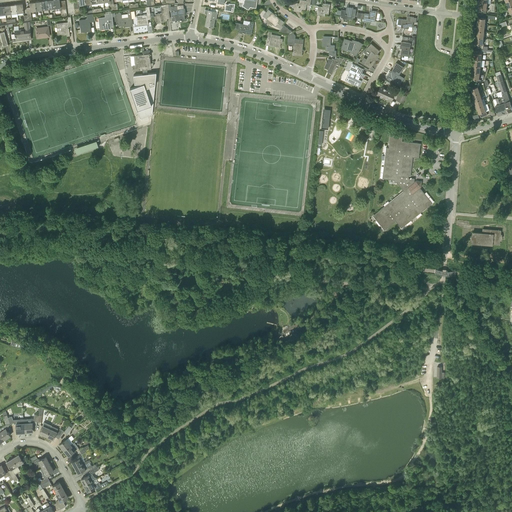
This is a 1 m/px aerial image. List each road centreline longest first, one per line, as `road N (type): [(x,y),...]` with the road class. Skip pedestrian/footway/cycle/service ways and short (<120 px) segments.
road 1 (residential): [(0,60),(190,37)]
road 2 (track): [(431,286),(268,272),(244,280)]
road 3 (residential): [(190,37),(242,48),(306,76)]
road 4 (residential): [(83,504),(48,445),(22,438),(0,448)]
